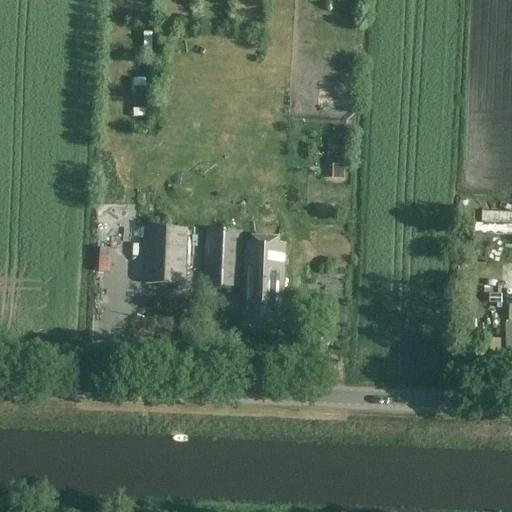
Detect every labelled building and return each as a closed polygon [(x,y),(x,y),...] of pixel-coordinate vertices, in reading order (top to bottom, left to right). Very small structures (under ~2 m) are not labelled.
[(511,213),(485,214),(485,225),(511,224),(511,213)] [(187,230),(146,229),(144,284),(185,286),(187,230)] [(241,233),(206,231),(204,286),(239,288),(241,233)] [(282,248),(248,247),(244,325),(278,327),(279,306),(276,306),(277,294),(280,294),(282,248)] [(347,310),(319,308),(318,323),(346,325),(347,310)]
